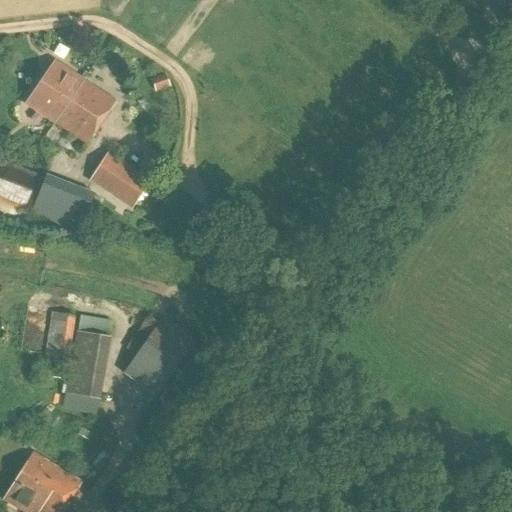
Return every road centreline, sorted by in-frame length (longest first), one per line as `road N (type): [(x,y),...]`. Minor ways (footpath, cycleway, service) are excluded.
road 1 (tertiary): [(148,511),(478,71)]
road 2 (unknown): [(310,295),(190,186),(191,105),(174,68),(99,27),(0,32)]
